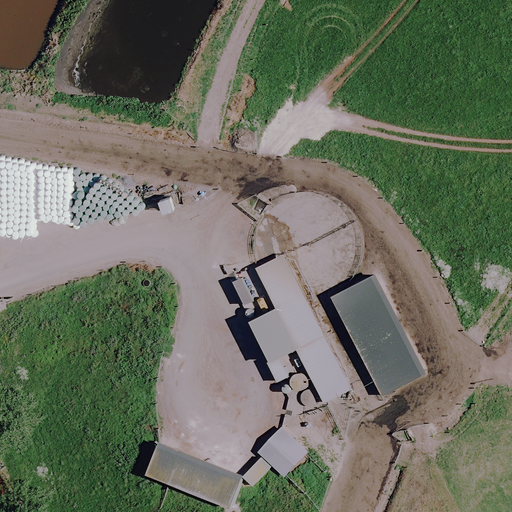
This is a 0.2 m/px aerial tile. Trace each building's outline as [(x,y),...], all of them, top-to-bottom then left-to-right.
[(289,360),(302,354),(328,404),(357,389),(287,257),(261,270),(281,308),(269,315),(253,323),(276,367),(289,360)] [(431,372),(378,276),(336,300),(389,395),(431,372)] [(247,278),(235,284),(247,310),(259,304),(247,278)] [(290,379),(297,376),(289,360),(276,367),(274,368),(282,384),(290,379)] [(297,376),(290,379),(308,414),(325,405),(307,370),(297,376)] [(245,481),(166,446),(154,473),(233,509),(245,481)] [(335,477),(310,451),(283,477),(308,502),(335,477)] [(275,467),(264,458),(247,478),(258,487),(275,467)]
